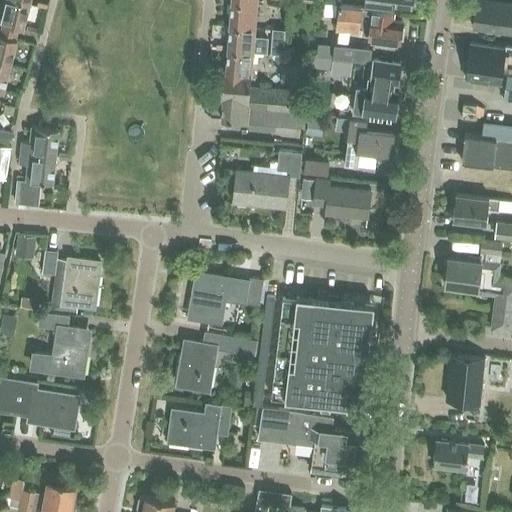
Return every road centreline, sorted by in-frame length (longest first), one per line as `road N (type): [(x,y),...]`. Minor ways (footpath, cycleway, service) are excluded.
road 1 (residential): [(388,495),(114,457)]
road 2 (tertiary): [(410,267),(444,0)]
road 3 (residential): [(410,267),(151,231)]
road 4 (residential): [(114,457),(151,231)]
road 5 (tertiary): [(388,495),(403,330)]
road 6 (residential): [(151,231),(0,215)]
